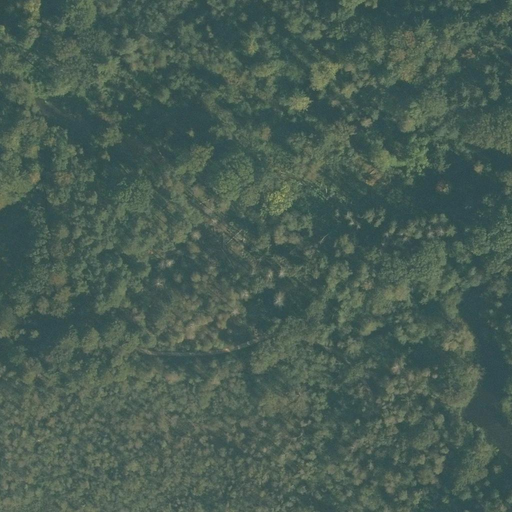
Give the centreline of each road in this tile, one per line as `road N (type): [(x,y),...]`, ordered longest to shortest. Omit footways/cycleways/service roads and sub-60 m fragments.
road 1 (track): [(489,511),(397,431),(352,363),(332,349),(290,333),(220,352),(151,353),(129,344),(76,277),(56,176),(33,167),(0,188)]
road 2 (track): [(352,0),(431,91),(470,126),(500,137)]
